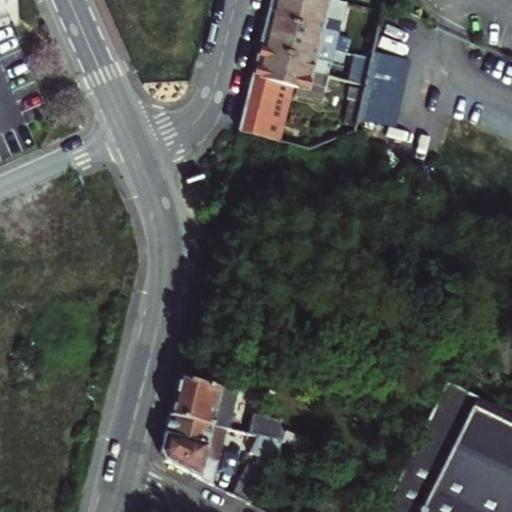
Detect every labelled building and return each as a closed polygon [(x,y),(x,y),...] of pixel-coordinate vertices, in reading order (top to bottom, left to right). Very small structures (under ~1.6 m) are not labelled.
[(269,0),(265,15),(321,28),(333,31),(335,21),(323,18),(327,0),(269,0)] [(321,28),(265,15),(257,46),(313,59),(328,62),(330,53),(315,49),(317,41),(329,44),(333,31),(321,28)] [(313,59),(257,46),(249,77),(275,83),(295,88),(294,95),(318,101),(324,77),(326,70),(328,62),(313,59)] [(244,98),(236,131),(261,137),(263,130),(274,133),(283,99),(271,96),(275,83),(249,77),(244,98)] [(354,127),(363,86),(349,83),(345,99),(350,100),(344,124),(354,127)] [(222,430),(223,430),(233,393),(174,378),(165,415),(222,430)] [(511,511),(511,420),(442,384),(378,511),(511,511)] [(222,430),(165,415),(157,449),(162,463),(209,487),(222,430)] [(246,416),(241,435),(253,438),(277,444),(278,445),(281,437),(279,434),(275,424),(246,416)] [(247,456),(253,438),(241,435),(231,432),(227,447),(247,456)] [(280,433),(279,434),(281,437),(278,445),(293,452),(298,441),(280,433)] [(277,444),(253,438),(247,456),(267,465),(277,444)] [(242,469),(227,496),(246,506),(260,478),(242,469)]
